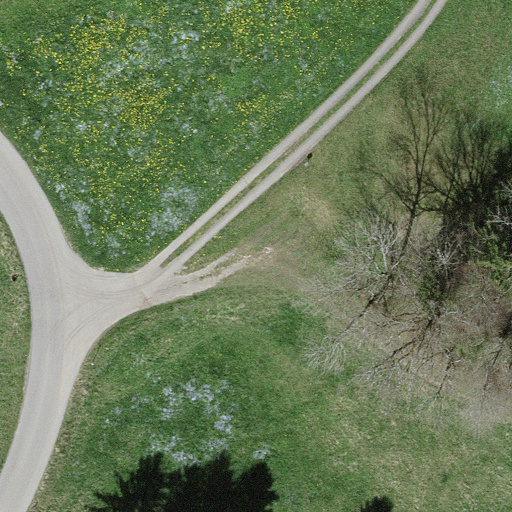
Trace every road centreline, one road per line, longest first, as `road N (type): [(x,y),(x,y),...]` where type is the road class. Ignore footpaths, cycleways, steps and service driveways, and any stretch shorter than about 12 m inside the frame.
road 1 (track): [(438,0),(398,50),(145,275),(63,311)]
road 2 (unclassified): [(0,167),(45,249),(63,311),(50,394),(9,511)]
